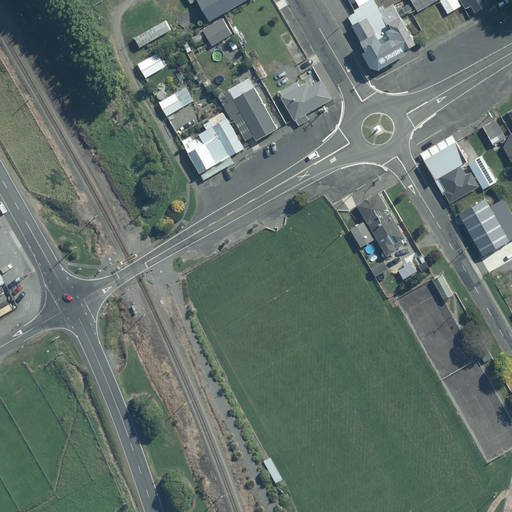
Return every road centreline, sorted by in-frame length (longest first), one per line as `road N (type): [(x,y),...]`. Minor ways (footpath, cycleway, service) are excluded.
road 1 (residential): [(356,139),(73,305)]
road 2 (residential): [(393,149),(511,353)]
road 3 (secondary): [(154,511),(73,305)]
road 4 (secondary): [(73,305),(0,170)]
road 5 (residential): [(511,53),(400,117)]
road 6 (residential): [(304,0),(366,107)]
